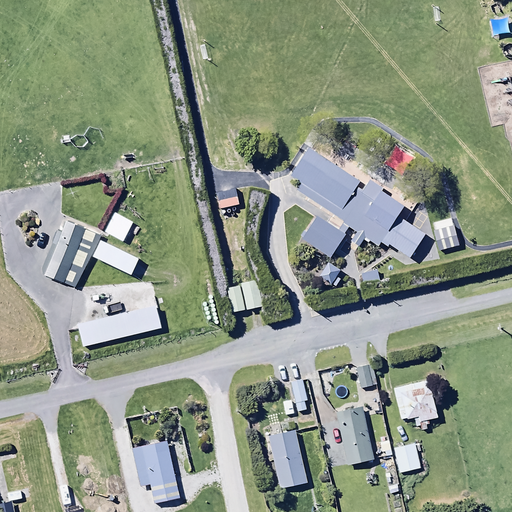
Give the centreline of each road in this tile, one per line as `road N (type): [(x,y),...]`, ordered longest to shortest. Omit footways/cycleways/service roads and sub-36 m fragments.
road 1 (residential): [(208,364),(511,295)]
road 2 (residential): [(0,410),(208,364)]
road 3 (unclassified): [(208,364),(238,511)]
